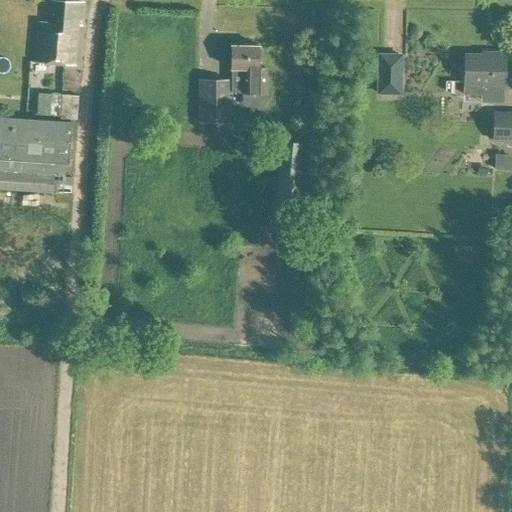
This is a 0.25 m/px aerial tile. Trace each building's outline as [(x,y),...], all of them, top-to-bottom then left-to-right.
[(78,26),(81,26),(83,3),(51,1),(49,23),(38,22),(34,63),(75,66),(78,26)] [(267,107),(266,68),(259,68),(258,46),(231,46),(231,92),(243,92),(243,107),(267,107)] [(404,52),(377,51),(376,93),(403,93),(404,52)] [(465,55),(464,85),(464,96),(482,96),(482,85),(487,85),(487,103),(503,103),(503,86),(505,86),(505,53),(490,53),(490,55),(465,55)] [(228,97),(228,80),(198,80),(198,122),(233,123),(233,97),(228,97)] [(76,119),(78,96),(42,93),(40,117),(76,119)] [(511,112),(493,112),(492,142),(511,142),(511,112)] [(0,117),(0,189),(70,193),(72,165),(68,165),(71,122),(0,117)] [(281,142),(276,203),(275,216),(298,218),(300,200),(301,200),(305,153),(302,153),(303,144),(281,142)] [(494,154),(494,170),(510,171),(511,155),(494,154)]
